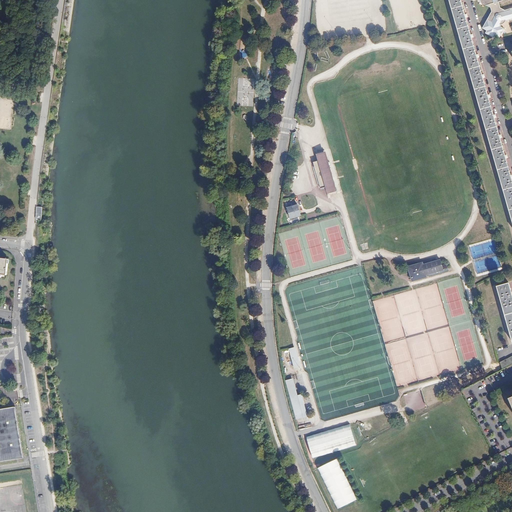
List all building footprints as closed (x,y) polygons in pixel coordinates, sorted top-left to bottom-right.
[(511,180),(460,0),(449,0),(511,219),(511,180)] [(499,2),(498,0),(480,0),(481,3),(491,8),(491,12),(483,29),(487,31),(486,33),(495,38),(496,36),(500,38),(505,28),(500,26),(504,23),(506,20),(511,18),(511,7),(505,9),(504,11),(499,9),(500,7),(499,2)] [(336,193),(324,150),(318,152),(317,149),(315,150),(318,160),(314,161),(314,163),(312,163),(319,188),(321,188),(321,189),(325,187),(328,198),(331,198),(330,195),(336,193)] [(300,215),(297,204),(285,206),(288,218),(300,215)] [(408,266),(412,280),(427,276),(426,274),(443,269),(440,259),(423,264),(423,262),(408,266)] [(511,293),(509,283),(497,286),(511,339),(511,293)] [(296,348),(290,350),(295,368),(301,367),(296,348)] [(507,358),(500,362),(502,369),(511,363),(511,356),(507,359),(507,358)] [(291,398),(298,396),(294,379),(286,381),(291,398)] [(432,395),(432,389),(422,389),(422,394),(430,394),(430,397),(425,397),(426,402),(437,402),(437,395),(432,395)] [(302,395),(298,396),(291,398),(297,420),(308,417),(302,395)] [(0,462),(25,459),(16,407),(0,409),(0,462)] [(350,425),(306,439),(313,461),(357,447),(350,425)] [(337,460),(317,470),(336,510),(357,500),(337,460)]
